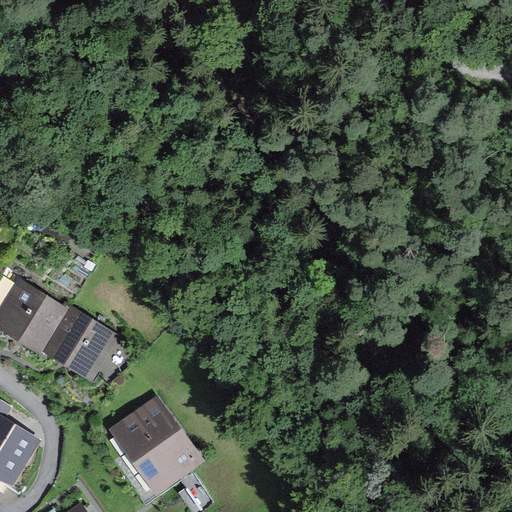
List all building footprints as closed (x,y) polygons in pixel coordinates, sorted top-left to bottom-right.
[(43,353),(69,309),(18,279),(0,308),(0,332),(41,357),(43,353)] [(122,335),(72,305),(69,309),(43,353),(93,383),(122,335)] [(156,495),(206,460),(159,395),(109,430),(156,495)] [(5,419),(12,407),(0,399),(0,478),(13,487),(41,442),(5,419)] [(69,511),(88,511),(82,503),(69,511)]
